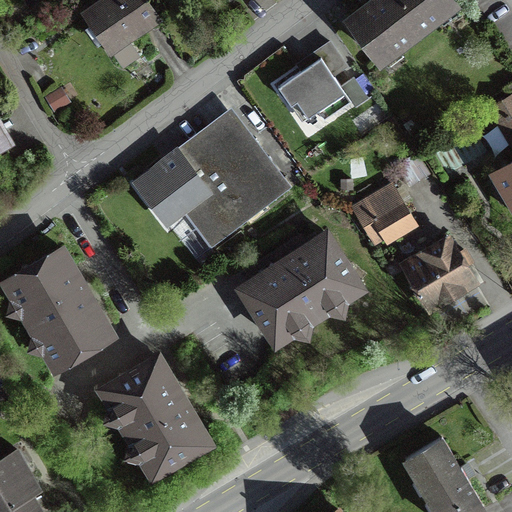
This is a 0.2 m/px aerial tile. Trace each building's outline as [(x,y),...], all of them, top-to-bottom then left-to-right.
[(144,0),(104,0),(84,15),(109,51),(110,50),(121,65),(136,54),(126,39),(157,17),(144,0)] [(379,60),(380,60),(383,63),(399,51),(397,47),(435,18),(438,22),(455,9),(452,5),(453,4),(449,0),(375,0),(349,20),(379,60)] [(316,112),(323,122),(350,103),(320,58),(277,87),(290,106),(296,103),(307,119),(316,112)] [(501,202),(508,197),(511,203),(511,98),(511,96),(491,108),(511,143),(511,162),(494,173),(495,176),(488,180),(501,202)] [(196,180),(175,153),(135,184),(164,222),(180,210),(210,248),(286,190),(229,116),(185,149),(204,174),(196,180)] [(411,186),(427,175),(414,157),(399,167),(411,186)] [(410,224),(389,189),(355,209),(365,226),(377,219),(388,237),(410,224)] [(260,324),(266,326),(275,341),(287,333),(294,335),(297,322),(310,325),(312,317),(322,311),(329,312),(332,299),(346,302),(348,295),(359,287),(350,273),(343,272),(345,265),(325,234),(301,249),(276,265),(270,264),(268,270),(244,286),(262,318),(260,324)] [(438,247),(405,267),(428,307),(473,281),(449,241),(448,241),(445,236),(435,242),(438,247)] [(40,353),(48,355),(55,367),(70,358),(72,352),(78,353),(111,334),(95,308),(97,300),(90,299),(77,277),(60,248),(27,267),(26,273),(20,272),(4,281),(11,293),(9,300),(23,304),(19,317),(27,319),(33,329),(31,337),(44,340),(40,353)] [(137,461),(145,463),(152,475),(167,466),(169,460),(175,461),(208,442),(189,411),(178,392),(180,385),(173,383),(157,356),(125,375),(123,381),(117,380),(101,388),(108,401),(106,408),(119,412),(116,424),(124,426),(129,437),(127,444),(141,448),(137,461)] [(284,420),(303,408),(298,400),(279,412),(284,420)] [(458,468),(440,438),(405,459),(437,511),(480,511),(483,510),(465,480),(470,476),(463,465),(458,468)] [(0,511),(37,511),(31,501),(28,503),(25,497),(23,493),(34,486),(25,470),(27,469),(16,450),(0,459),(0,511)]
